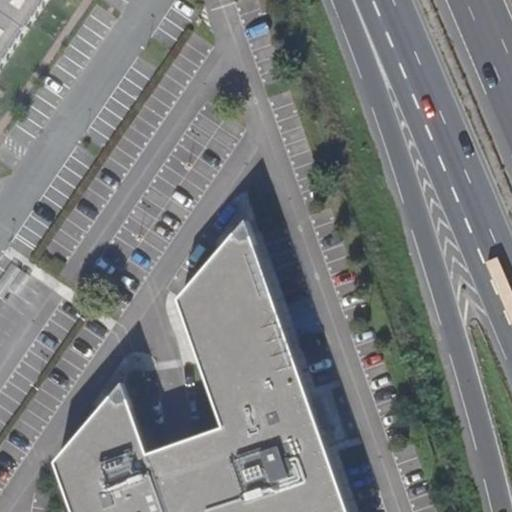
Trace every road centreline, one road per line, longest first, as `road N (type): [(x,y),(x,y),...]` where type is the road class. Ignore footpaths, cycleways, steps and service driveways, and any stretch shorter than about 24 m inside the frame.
road 1 (trunk): [(357,0),(500,511)]
road 2 (trunk): [(371,0),(511,313)]
road 3 (unclassified): [(0,226),(152,0)]
